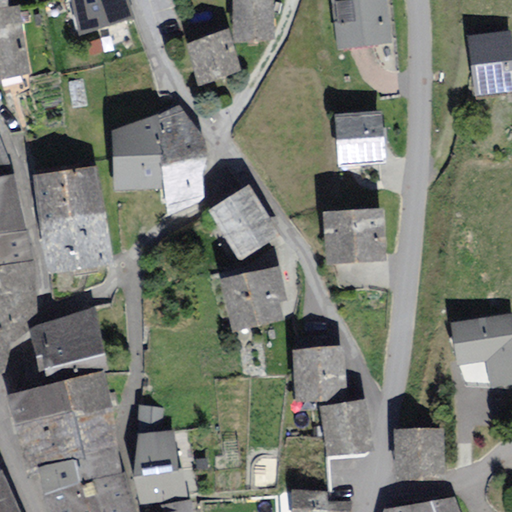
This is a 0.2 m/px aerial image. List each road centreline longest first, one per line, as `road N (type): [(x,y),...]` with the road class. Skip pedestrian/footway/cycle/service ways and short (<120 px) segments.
road 1 (tertiary): [(386,430),(406,334),(421,149),(418,0)]
road 2 (residential): [(386,430),(222,136)]
road 3 (residential): [(131,269),(102,293),(36,317),(0,378)]
road 4 (residential): [(511,444),(476,482),(373,497)]
road 5 (track): [(292,0),(222,136)]
